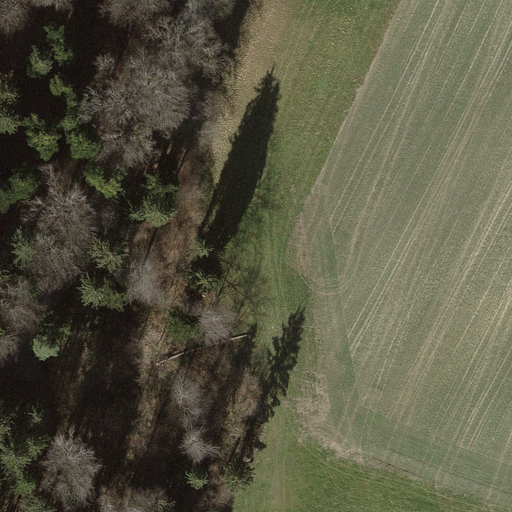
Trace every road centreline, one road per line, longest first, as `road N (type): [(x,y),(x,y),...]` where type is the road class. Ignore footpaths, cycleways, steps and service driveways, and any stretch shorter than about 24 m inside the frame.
road 1 (tertiary): [(198,0),(0,369)]
road 2 (track): [(63,511),(26,333)]
